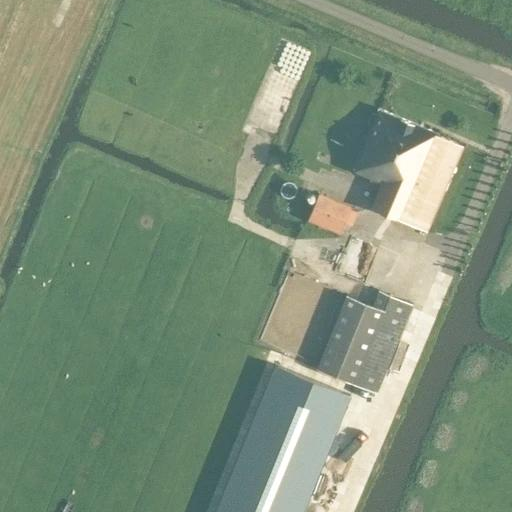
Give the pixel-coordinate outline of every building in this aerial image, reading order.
[(380,181),(369,208),(426,232),(462,147),(437,136),(438,133),(379,108),(352,168),(354,169),(353,171),(380,181)] [(340,234),(344,223),(350,209),(351,207),(319,194),(307,221),(340,234)] [(357,212),(350,209),(344,223),(351,226),(357,212)] [(316,369),(355,384),(376,393),(412,304),(378,290),(372,305),(346,295),(316,369)] [(275,365),(215,511),(301,511),(321,463),(329,441),(330,442),(331,440),(330,440),(339,418),(339,419),(349,395),(275,365)]
